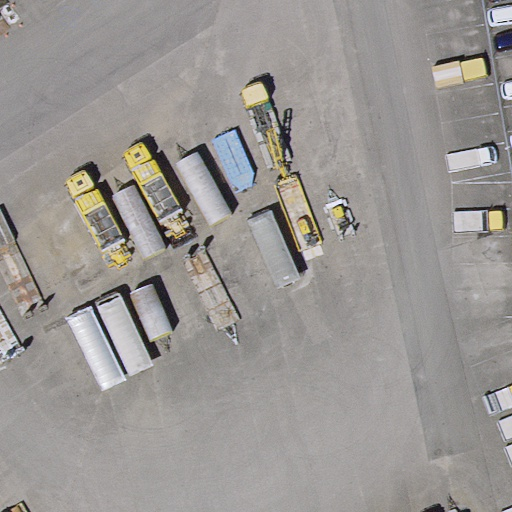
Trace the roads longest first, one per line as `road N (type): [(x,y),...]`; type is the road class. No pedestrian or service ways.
road 1 (unknown): [(198,0),(0,118),(0,348),(81,511)]
road 2 (unknown): [(231,511),(498,398)]
